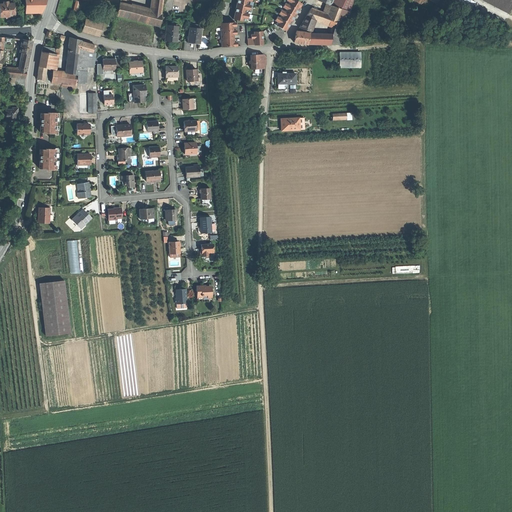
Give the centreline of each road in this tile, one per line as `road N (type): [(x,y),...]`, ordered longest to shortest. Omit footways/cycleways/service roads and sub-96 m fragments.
road 1 (track): [(271,511),(260,307),(262,138)]
road 2 (track): [(260,307),(47,345),(38,339),(17,219)]
road 3 (secondary): [(41,31),(25,194),(0,251)]
road 4 (track): [(511,45),(286,43)]
road 5 (residential): [(157,110),(100,121),(103,193),(174,193)]
road 6 (track): [(260,287),(427,277)]
